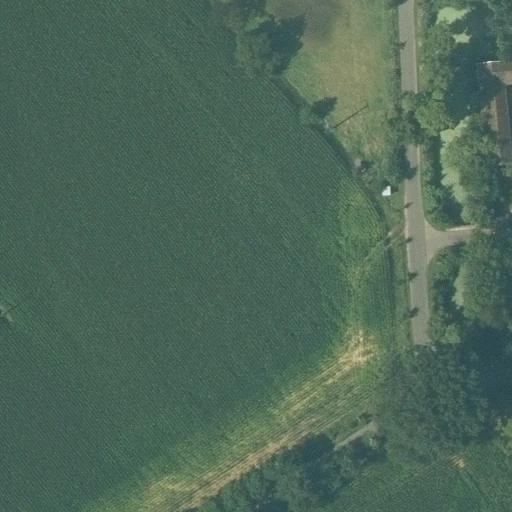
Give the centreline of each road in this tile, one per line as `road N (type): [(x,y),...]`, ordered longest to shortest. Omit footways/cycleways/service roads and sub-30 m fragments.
road 1 (residential): [(405,0),(420,304),(447,370)]
road 2 (residential): [(447,370),(248,511)]
